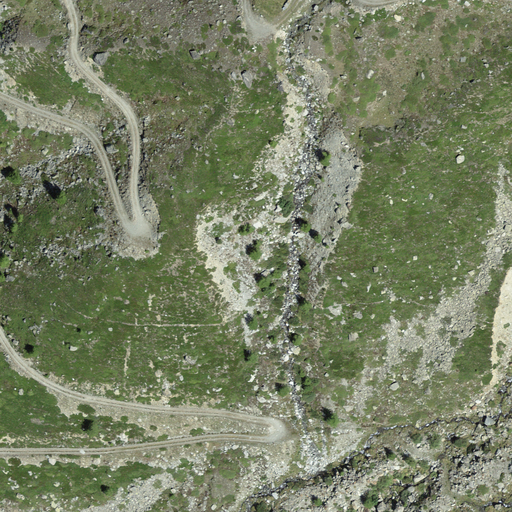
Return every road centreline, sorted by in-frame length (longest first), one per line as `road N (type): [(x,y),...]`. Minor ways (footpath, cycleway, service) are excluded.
road 1 (track): [(0,445),(285,437),(243,413),(65,382),(29,362),(0,320)]
road 2 (track): [(0,89),(96,144),(129,225),(142,229),(134,195),(138,135),(126,104),(77,60),(69,0)]
